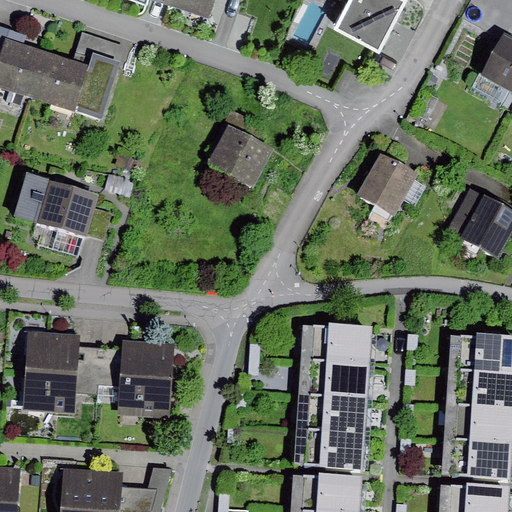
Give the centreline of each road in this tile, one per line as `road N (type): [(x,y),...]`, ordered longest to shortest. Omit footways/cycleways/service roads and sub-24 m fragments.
road 1 (residential): [(40,0),(358,114)]
road 2 (residential): [(511,295),(403,284),(264,304)]
road 3 (residential): [(236,308),(0,282)]
road 4 (residential): [(264,304),(276,259),(358,114)]
road 5 (residential): [(197,462),(0,446)]
road 6 (residential): [(236,308),(197,462)]
road 7 (residential): [(358,114),(393,101),(449,0)]
